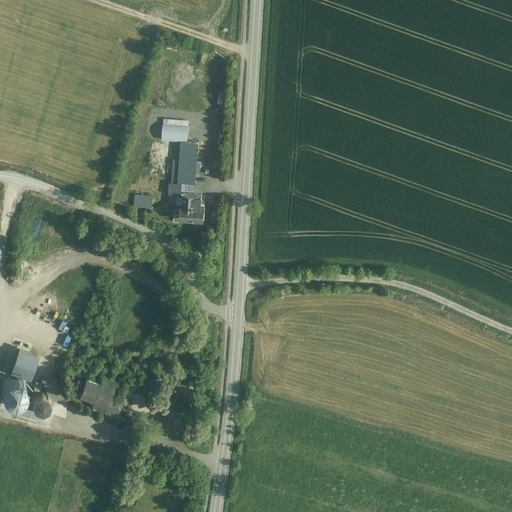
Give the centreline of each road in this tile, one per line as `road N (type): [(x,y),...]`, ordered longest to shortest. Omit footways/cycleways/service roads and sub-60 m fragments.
road 1 (residential): [(239,313),(207,305),(164,241),(76,199),(0,175)]
road 2 (secondary): [(259,0),(241,285)]
road 3 (residential): [(241,285),(379,282),(511,332)]
road 4 (secondary): [(239,313),(216,511)]
